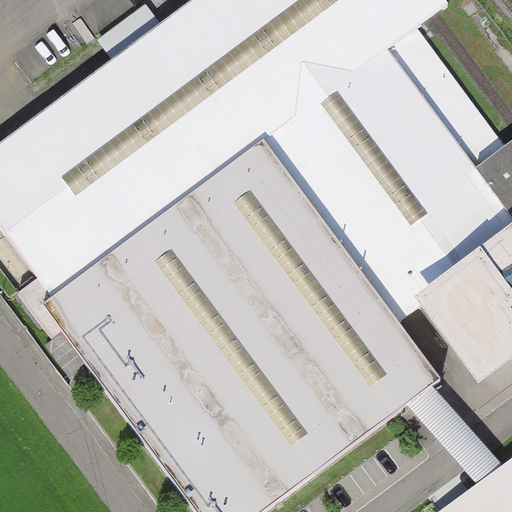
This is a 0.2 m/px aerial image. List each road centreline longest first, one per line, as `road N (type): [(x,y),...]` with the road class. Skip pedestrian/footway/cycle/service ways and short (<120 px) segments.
road 1 (unclassified): [(0,337),(130,511)]
road 2 (residential): [(511,415),(382,511)]
